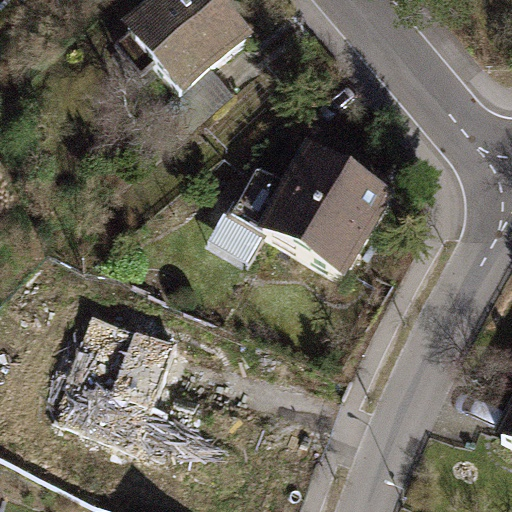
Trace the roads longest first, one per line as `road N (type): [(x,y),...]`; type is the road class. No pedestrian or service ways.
road 1 (residential): [(383,511),(442,356),(511,219)]
road 2 (residential): [(362,0),(511,170)]
